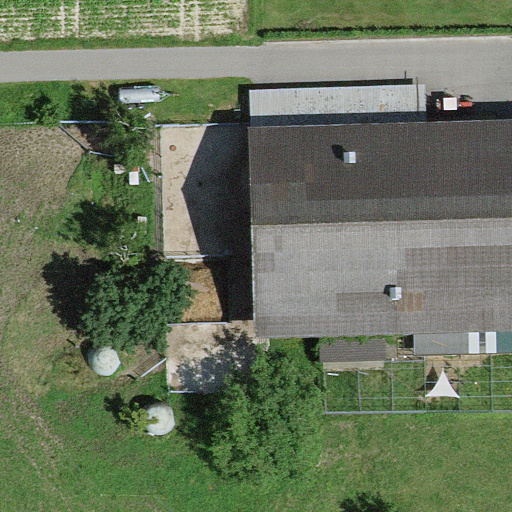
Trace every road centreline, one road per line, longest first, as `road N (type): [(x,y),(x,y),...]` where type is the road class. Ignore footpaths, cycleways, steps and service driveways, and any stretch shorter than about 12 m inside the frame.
road 1 (track): [(257,69),(0,75)]
road 2 (residential): [(511,60),(257,69)]
